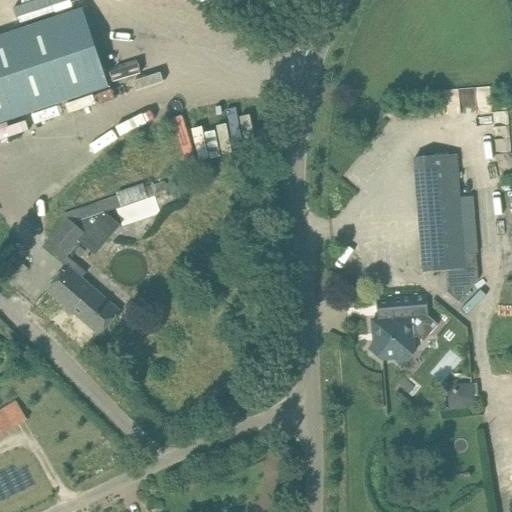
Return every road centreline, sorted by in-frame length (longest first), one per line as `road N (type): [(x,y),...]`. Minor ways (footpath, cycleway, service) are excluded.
road 1 (unclassified): [(311,406),(296,133),(311,63),(340,0)]
road 2 (unclassified): [(166,459),(0,305)]
road 3 (unclassified): [(166,459),(311,406)]
